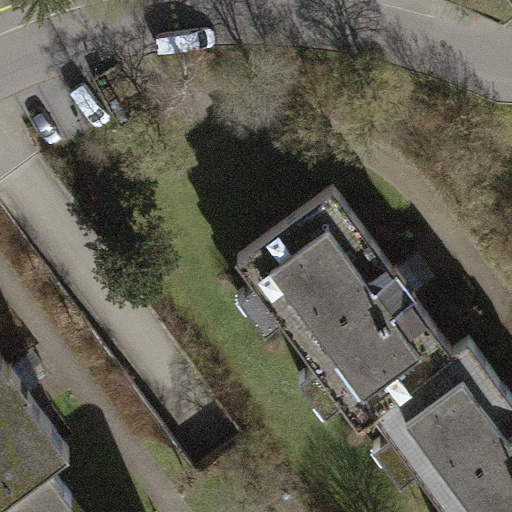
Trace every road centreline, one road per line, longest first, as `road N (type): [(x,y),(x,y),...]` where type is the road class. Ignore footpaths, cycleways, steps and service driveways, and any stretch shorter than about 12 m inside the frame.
road 1 (residential): [(0,71),(39,53),(247,0)]
road 2 (residential): [(262,0),(511,64)]
